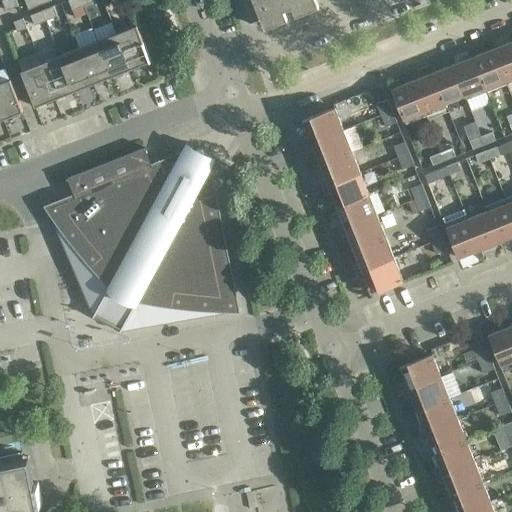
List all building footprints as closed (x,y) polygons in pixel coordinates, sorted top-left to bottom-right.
[(12,7),(8,0),(1,0),(5,9),(12,7)] [(40,4),(38,0),(24,0),(28,9),(40,4)] [(84,5),(81,0),(68,0),(72,10),(84,5)] [(239,0),(248,23),(261,18),(264,27),(287,18),(283,9),(292,6),(295,15),(318,6),(315,0),(239,0)] [(57,16),(53,6),(42,10),(46,20),(57,16)] [(46,20),(42,10),(30,15),(34,25),(46,20)] [(27,28),(23,18),(13,21),(17,32),(27,28)] [(150,61),(136,25),(116,33),(130,69),(150,61)] [(130,69),(116,33),(97,40),(111,76),(130,69)] [(111,76),(97,40),(78,48),(92,84),(111,76)] [(511,81),(511,41),(493,49),(506,83),(511,81)] [(92,84),(78,48),(59,55),(74,91),(92,84)] [(506,83),(493,49),(473,57),(486,91),(506,83)] [(74,91),(59,55),(40,63),(55,99),(74,91)] [(486,91),(473,57),(452,65),(464,95),(465,100),(486,91)] [(55,99),(40,63),(21,71),(35,106),(55,99)] [(464,95),(452,65),(432,73),(444,103),(445,102),(464,95)] [(444,103),(432,73),(412,81),(426,115),(447,107),(445,102),(444,103)] [(23,111),(10,79),(0,82),(0,112),(3,119),(23,111)] [(426,115),(412,81),(391,89),(391,90),(392,90),(403,118),(402,118),(402,119),(403,119),(405,123),(426,115)] [(392,110),(388,99),(376,103),(381,115),(392,110)] [(304,137),(307,144),(343,130),(334,108),(302,120),(308,135),(304,137)] [(397,122),(392,110),(381,115),(385,126),(397,122)] [(352,151),(343,130),(307,144),(310,151),(314,150),(319,164),(352,151)] [(492,132),(481,136),(484,145),(495,140),(492,132)] [(484,145),(481,136),(470,141),(473,149),(484,145)] [(409,153),(404,141),(393,146),(397,157),(409,153)] [(55,222),(94,314),(93,316),(94,317),(95,315),(121,329),(120,330),(121,331),(122,329),(220,312),(220,308),(230,310),(233,294),(208,171),(214,160),(204,154),(204,153),(204,152),(204,151),(204,150),(204,149),(203,149),(203,148),(202,148),(201,148),(200,147),(199,147),(198,148),(197,148),(196,148),(196,149),(195,150),(185,144),(180,155),(154,166),(152,162),(146,147),(66,179),(72,193),(73,197),(62,202),(51,213),(58,220),(55,222)] [(501,154),(497,146),(486,150),(490,159),(501,154)] [(452,148),(441,152),(444,161),(455,156),(452,148)] [(490,159),(486,150),(475,155),(478,163),(490,159)] [(360,172),(352,151),(319,164),(325,177),(321,179),(324,186),(360,172)] [(444,161),(441,152),(429,157),(433,165),(444,161)] [(414,164),(409,153),(397,157),(402,169),(414,164)] [(461,170),(457,162),(446,166),(449,174),(461,170)] [(449,174),(446,166),(435,171),(438,179),(449,174)] [(368,193),(360,172),(324,186),(327,194),(331,192),(336,206),(368,193)] [(426,195),(421,184),(410,188),(415,200),(426,195)] [(377,214),(368,193),(336,206),(342,220),(338,221),(341,229),(377,214)] [(430,207),(426,195),(415,200),(419,211),(430,207)] [(511,235),(511,215),(505,198),(485,207),(486,211),(487,211),(499,241),(511,235)] [(468,218),(464,209),(442,218),(446,227),(445,227),(446,228),(447,228),(458,256),(457,256),(457,257),(479,249),(467,219),(468,218)] [(486,211),(468,218),(467,219),(479,249),(499,241),(487,211),(486,211)] [(385,236),(377,214),(341,229),(344,236),(347,235),(353,248),(385,236)] [(443,238),(438,226),(427,230),(431,242),(443,238)] [(394,257),(385,236),(353,248),(358,262),(355,264),(358,271),(394,257)] [(447,249),(443,238),(431,242),(436,254),(447,249)] [(402,279),(394,257),(358,271),(360,279),(364,277),(370,292),(402,279)] [(511,332),(509,326),(488,335),(488,336),(489,336),(500,363),(499,364),(500,365),(511,360),(511,332)] [(490,356),(485,345),(474,349),(478,361),(490,356)] [(402,383),(405,390),(441,376),(432,354),(400,367),(405,381),(402,383)] [(494,368),(490,356),(478,361),(483,373),(494,368)] [(449,397),(441,376),(405,390),(408,398),(411,396),(417,410),(449,397)] [(507,399),(502,387),(491,392),(495,403),(507,399)] [(457,418),(449,397),(417,410),(422,424),(418,425),(421,433),(457,418)] [(511,410),(507,399),(495,403),(500,415),(511,410)] [(466,440),(457,418),(421,433),(424,440),(428,438),(434,452),(466,440)] [(474,461),(466,440),(434,452),(439,466),(435,468),(438,475),(474,461)] [(21,452),(20,452),(21,457),(0,461),(0,511),(40,511),(38,501),(41,501),(38,482),(34,483),(28,484),(22,457),(21,452)] [(483,482),(474,461),(438,475),(441,482),(445,481),(450,495),(483,482)] [(468,511),(491,503),(483,482),(450,495),(456,509),(452,510),(452,511),(468,511)] [(494,511),(491,503),(468,511),(494,511)]
